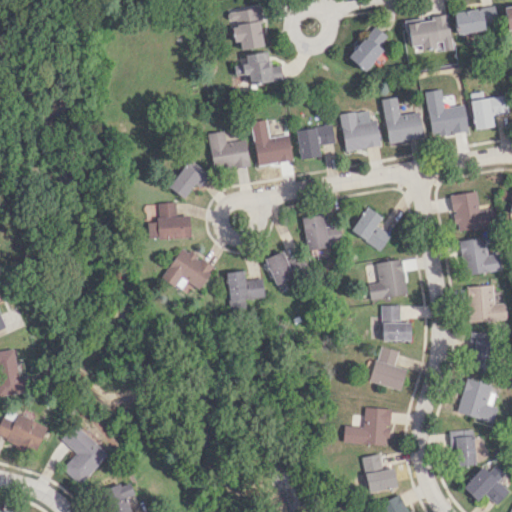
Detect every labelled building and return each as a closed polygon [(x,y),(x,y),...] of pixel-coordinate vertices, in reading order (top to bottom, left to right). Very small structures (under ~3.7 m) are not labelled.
[(506,29),(511,28),(511,3),(502,5),(506,29)] [(493,4),(452,12),(457,34),(486,28),(485,23),(496,21),(493,4)] [(263,46),(258,7),(228,10),(231,42),(238,41),(239,49),(263,46)] [(409,46),(419,44),(421,51),(451,47),(447,16),(406,22),(409,46)] [(386,35),(373,25),(347,57),(364,71),(383,48),(378,45),(386,35)] [(244,54),(245,63),(233,64),(235,75),(247,74),(248,84),(281,79),(280,65),(269,66),(267,50),(244,54)] [(431,136),(468,130),(463,104),(443,107),(440,88),(424,91),(431,136)] [(493,126),(492,114),(508,112),(506,95),(470,98),(473,128),(493,126)] [(396,96),(381,99),(389,142),(423,136),(418,110),(400,114),(396,96)] [(379,145),(375,119),(369,120),(368,109),(339,113),(344,150),(379,145)] [(265,119),(249,122),(257,165),(291,159),(287,133),(268,137),(265,119)] [(331,124),(295,130),(299,159),(319,156),(317,144),(333,142),(331,124)] [(244,139),(224,142),(222,130),(206,132),(211,170),(248,165),(244,139)] [(197,187),(207,174),(188,158),(166,186),(182,198),(193,183),(197,187)] [(450,194),(455,230),(493,225),(490,208),(478,209),(475,190),(450,194)] [(187,215),(174,215),(174,201),(155,202),(156,221),(145,222),(146,238),(188,236),(187,215)] [(349,230),(378,250),(389,234),(375,224),(380,216),(365,206),(349,230)] [(305,249),(327,246),(322,213),(300,217),(305,249)] [(339,242),(339,230),(327,230),(327,242),(339,242)] [(458,240),(463,275),(501,269),(499,252),(486,254),(484,236),(458,240)] [(160,276),(180,289),(184,281),(197,289),(212,266),(180,246),(160,276)] [(292,277),(281,250),(263,258),(274,284),(292,277)] [(401,258),(375,263),(378,281),(367,283),(370,299),(407,293),(401,258)] [(263,297),(261,277),(243,279),(242,270),(224,272),(228,306),(244,305),(243,299),(263,297)] [(492,284),(466,286),(469,322),(506,319),(505,302),(494,303),(492,284)] [(379,304),(380,340),(409,339),(409,321),(399,321),(399,304),(379,304)] [(489,370),(491,333),(469,332),(468,350),(471,350),(470,369),(489,370)] [(397,350),(377,345),(368,381),(399,390),(405,368),(393,365),(397,350)] [(0,349),(0,394),(20,392),(14,348),(0,349)] [(456,413),(493,421),(496,406),(490,405),(494,385),(464,378),(456,413)] [(387,444),(389,407),(362,406),(361,426),(342,424),(341,442),(387,444)] [(0,417),(0,437),(33,451),(44,426),(4,409),(0,417)] [(74,453),(60,468),(78,484),(106,454),(73,423),(59,438),(74,453)] [(473,464),(472,429),(448,430),(448,446),(454,446),(454,465),(473,464)] [(359,457),(367,492),(396,485),(391,466),(380,469),(377,453),(359,457)] [(481,465),(461,487),(476,500),(483,492),(496,504),(508,491),(497,480),(504,473),(494,464),(487,471),(481,465)] [(102,489),(111,511),(110,511),(129,511),(124,497),(133,494),(128,482),(119,485),(118,482),(102,489)] [(407,511),(398,493),(374,505),(377,511),(407,511)]
